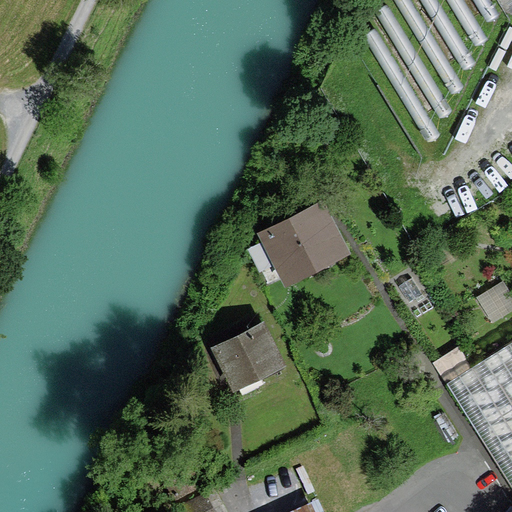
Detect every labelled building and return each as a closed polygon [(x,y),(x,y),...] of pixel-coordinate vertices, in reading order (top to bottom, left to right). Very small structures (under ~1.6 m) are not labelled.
[(483,27),(497,15),(495,3),(492,0),(392,0),(394,10),(378,13),(381,32),(372,34),(364,40),(384,64),(389,64),(391,78),(400,89),(398,73),(409,71),(430,97),(436,93),(432,68),(459,101),(455,78),(472,64),(470,52),(485,40),(483,27)] [(260,243),(251,248),(270,284),(279,279),(286,291),(351,256),(322,202),(257,237),(260,243)] [(478,292),(491,319),(511,309),(511,291),(506,279),(478,292)] [(263,322),(203,353),(219,386),(225,383),(233,397),(287,369),(263,322)] [(511,345),(474,369),(447,387),(511,488),(511,345)] [(432,364),(447,387),(474,369),(460,347),(432,364)] [(188,457),(160,470),(176,500),(203,486),(188,457)] [(212,511),(204,496),(177,510),(177,511),(212,511)]
